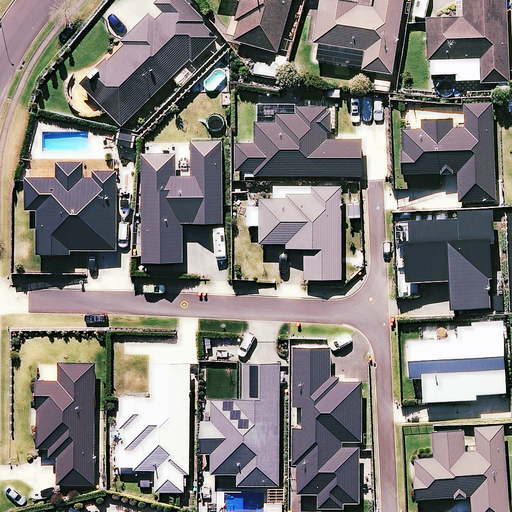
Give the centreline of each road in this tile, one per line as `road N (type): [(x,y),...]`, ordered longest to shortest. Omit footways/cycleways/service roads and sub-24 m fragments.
road 1 (residential): [(0,299),(380,312)]
road 2 (residential): [(380,312),(388,511)]
road 3 (residential): [(374,184),(380,312)]
